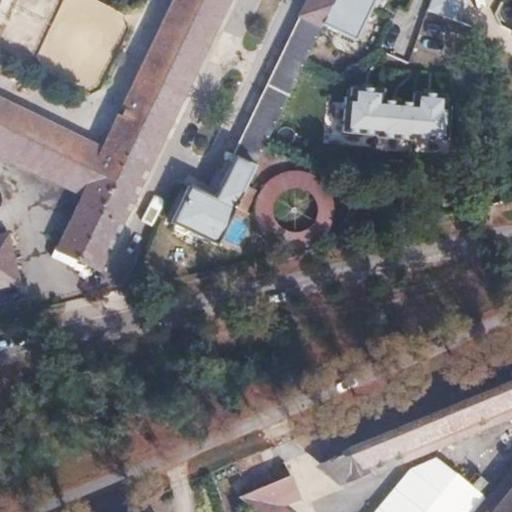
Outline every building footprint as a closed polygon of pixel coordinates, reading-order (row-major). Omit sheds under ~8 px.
[(0,101),(0,124),(116,180),(202,0),(175,0),(103,151),(0,101)] [(0,124),(0,153),(85,194),(58,250),(97,269),(224,0),(202,0),(116,180),(0,124)] [(191,181),(171,223),(174,224),(173,227),(174,230),(181,233),(185,232),(186,230),(215,244),(234,205),(244,210),(254,191),(243,185),(262,146),(316,35),(321,25),(332,0),(307,0),(215,193),(191,181)] [(332,0),(321,25),(354,41),(373,0),(332,0)] [(430,0),(428,11),(455,18),(460,0),(430,0)] [(339,84),(334,132),(447,142),(446,92),(415,89),(413,100),(382,98),(383,86),(339,84)] [(0,282),(15,279),(6,237),(0,238),(0,282)] [(291,474),(237,496),(257,511),(511,511),(511,384),(322,462),(342,478),(511,410),(511,477),(483,511),(286,511),(277,505),(300,496),(291,474)]
